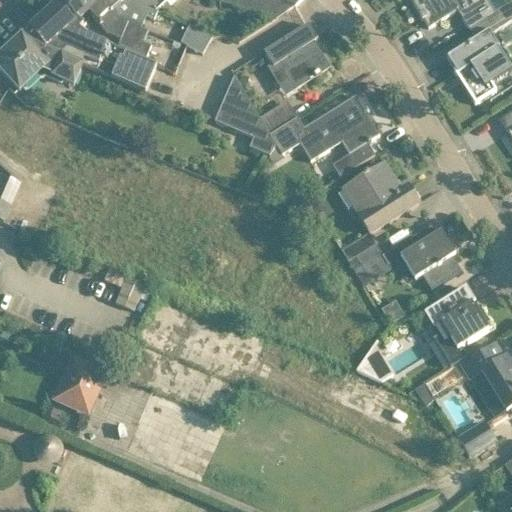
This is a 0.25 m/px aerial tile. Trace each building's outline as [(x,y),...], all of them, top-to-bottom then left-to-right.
[(64,0),(60,4),(57,7),(79,32),(87,25),(86,24),(89,22),(88,20),(91,17),(98,25),(97,26),(99,28),(100,28),(107,36),(121,41),(118,47),(146,60),(152,47),(143,43),(147,33),(141,30),(118,21),(98,0),(97,0),(64,0)] [(97,0),(98,0),(118,21),(141,30),(145,19),(155,23),(158,14),(156,13),(144,8),(132,0),(97,0)] [(132,0),(144,8),(156,13),(170,0),(132,0)] [(212,0),(213,1),(276,21),(294,9),(273,0),(212,0)] [(273,0),(294,9),(295,8),(304,0),(273,0)] [(424,21),(429,30),(457,12),(469,31),(486,21),(492,16),(482,0),(412,0),(411,1),(421,17),(420,17),(422,22),(424,21)] [(492,16),(486,21),(495,34),(511,23),(511,2),(492,16)] [(29,32),(30,33),(23,39),(81,67),(82,68),(145,95),(156,68),(125,55),(107,47),(84,37),(79,32),(57,7),(29,32)] [(314,79),(316,81),(321,78),(320,76),(328,70),(318,53),(315,55),(310,47),(318,42),(317,41),(314,43),(305,30),(309,28),(308,27),(292,38),(264,55),(273,69),(270,70),(276,81),(286,75),(296,90),(314,79)] [(212,40),(189,28),(181,45),(204,57),(212,40)] [(447,60),(455,72),(454,73),(461,85),(475,107),(496,94),(491,86),(511,73),(498,51),(499,50),(488,33),(447,60)] [(0,59),(0,72),(19,94),(41,74),(73,88),(82,68),(81,67),(23,39),(22,40),(22,39),(0,59)] [(215,124),(253,141),(275,150),(276,148),(270,138),(260,121),(234,80),(215,124)] [(273,135),(270,138),(276,148),(281,157),(300,147),(310,164),(341,145),(356,169),(375,158),(368,147),(371,145),(371,144),(379,138),(379,137),(378,138),(364,115),(367,113),(366,111),(362,113),(358,106),(361,103),(360,101),(357,103),(355,101),(356,100),(355,99),(303,131),(296,120),(273,135)] [(289,107),(261,124),(270,138),(273,135),(296,120),(289,107)] [(275,150),(253,141),(250,150),(270,159),(275,150)] [(370,237),(402,217),(419,206),(408,189),(398,196),(392,186),(395,185),(384,167),(369,176),(367,175),(364,177),(365,179),(342,193),(343,194),(339,197),(348,212),(352,209),(370,237)] [(0,202),(11,208),(21,186),(0,177),(0,202)] [(0,222),(3,224),(11,208),(0,202),(0,222)] [(61,246),(93,259),(106,225),(75,212),(61,246)] [(408,271),(415,283),(422,278),(431,293),(461,274),(452,260),(455,258),(441,234),(438,236),(433,228),(392,254),(404,274),(408,271)] [(376,247),(370,237),(342,254),(348,264),(376,247)] [(376,247),(356,259),(371,283),(391,271),(389,267),(384,259),(376,247)] [(107,271),(103,282),(120,288),(124,278),(107,271)] [(125,279),(114,305),(133,313),(144,287),(125,279)] [(481,315),(479,311),(476,313),(472,307),(475,305),(466,290),(421,318),(443,354),(458,345),(461,350),(492,332),(482,316),(483,316),(482,315),(481,315)] [(377,343),(356,373),(381,385),(394,377),(376,348),(379,345),(377,343)] [(482,374),(506,414),(510,411),(511,414),(511,367),(507,359),(509,358),(509,357),(503,360),(495,348),(468,365),(475,378),(482,374)] [(73,360),(57,394),(92,410),(107,376),(73,360)] [(458,442),(470,460),(495,444),(484,426),(458,442)]
